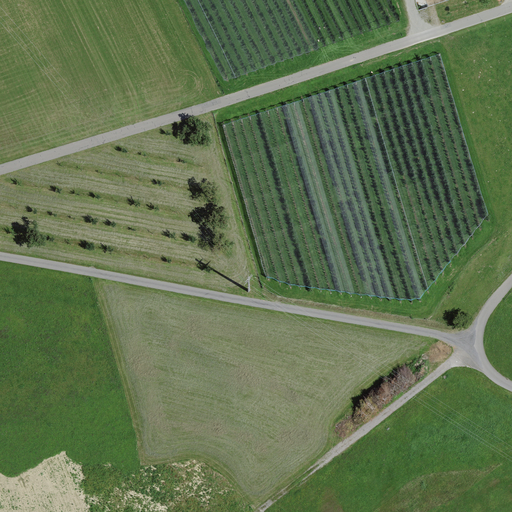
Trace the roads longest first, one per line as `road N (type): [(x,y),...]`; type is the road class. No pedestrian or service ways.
road 1 (track): [(257,511),(470,349),(450,337),(0,256)]
road 2 (residential): [(511,9),(0,170)]
road 3 (unclassified): [(511,386),(470,349),(487,308),(511,281)]
